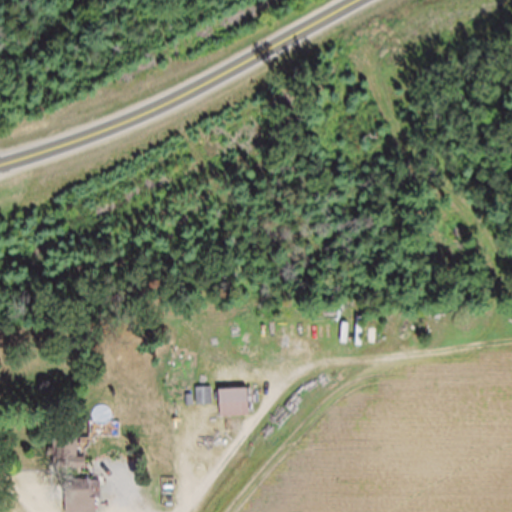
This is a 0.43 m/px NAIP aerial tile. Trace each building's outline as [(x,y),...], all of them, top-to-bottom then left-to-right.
[(358,357),(366,357),(366,329),(358,329),(358,357)] [(214,398),(198,398),(198,416),(214,416),(214,398)] [(250,414),(250,399),(220,399),(220,414),(250,414)] [(58,453),(58,480),(85,480),(85,453),(58,453)] [(64,511),(97,511),(103,511),(103,492),(65,491),(64,511)]
